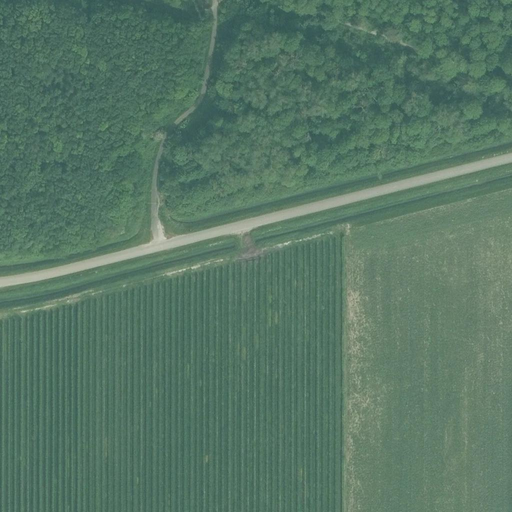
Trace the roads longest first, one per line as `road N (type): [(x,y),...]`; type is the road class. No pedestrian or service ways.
road 1 (unclassified): [(163,247),(511,159)]
road 2 (unclassified): [(163,247),(0,283)]
